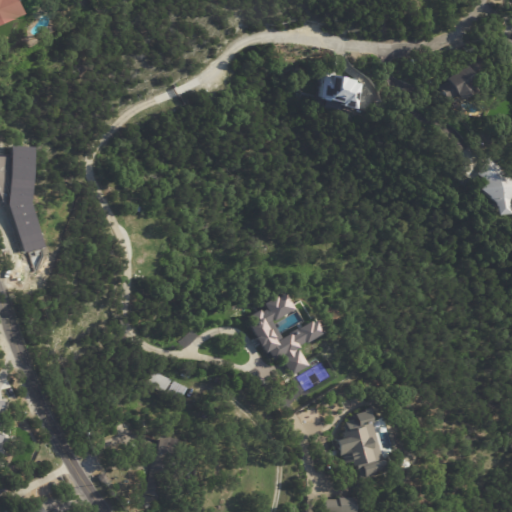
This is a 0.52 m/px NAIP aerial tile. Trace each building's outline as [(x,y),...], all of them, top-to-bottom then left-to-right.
[(8,19),(0,22),(0,0),(11,0),(18,15),(8,19)] [(503,36),(511,40),(511,63),(508,62),(511,55),(507,53),(506,55),(497,51),(503,36)] [(467,93),(455,101),(451,96),(443,101),(434,87),(443,81),(442,79),(462,66),(462,65),(474,57),(484,74),(467,85),(470,91),(467,93)] [(355,89),(348,111),(333,106),(334,103),(315,97),(324,72),(352,81),(351,83),(356,84),(355,89)] [(497,166),(501,169),(499,170),(511,181),(511,198),(509,196),(504,201),(505,215),(490,217),(490,204),(484,199),(484,198),(476,190),(483,182),(475,175),(489,158),(497,166)] [(277,336),(270,319),(290,310),(282,293),(260,302),(262,308),(245,316),(265,362),(279,356),(287,374),(305,367),(296,345),(321,334),(314,320),(277,336)] [(197,335),(190,329),(177,343),(184,349),(197,335)] [(175,382),(186,388),(179,400),(143,382),(150,369),(175,382)] [(358,477),(354,464),(351,465),(350,463),(344,465),(341,456),(339,456),(334,441),(341,439),(339,433),(346,431),(343,422),(353,419),(352,414),(361,411),(361,409),(366,407),(368,414),(365,415),(384,471),(359,479),(358,477)] [(141,494),(149,463),(147,462),(154,433),(174,438),(159,498),(141,494)] [(324,499),(337,499),(337,497),(353,497),(353,500),(357,500),(357,508),(353,508),(353,511),(324,511),(324,499)]
